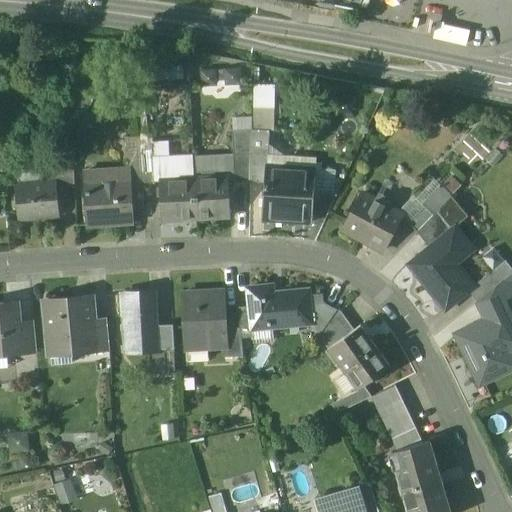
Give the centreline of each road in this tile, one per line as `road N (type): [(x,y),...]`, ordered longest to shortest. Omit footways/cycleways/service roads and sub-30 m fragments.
road 1 (residential): [(498,511),(409,321),(348,274),(269,252),(0,268)]
road 2 (secondary): [(131,15),(224,44),(453,89),(482,79)]
road 3 (secondary): [(482,79),(459,61),(385,47),(236,20),(131,15)]
road 4 (secondary): [(131,15),(0,2)]
